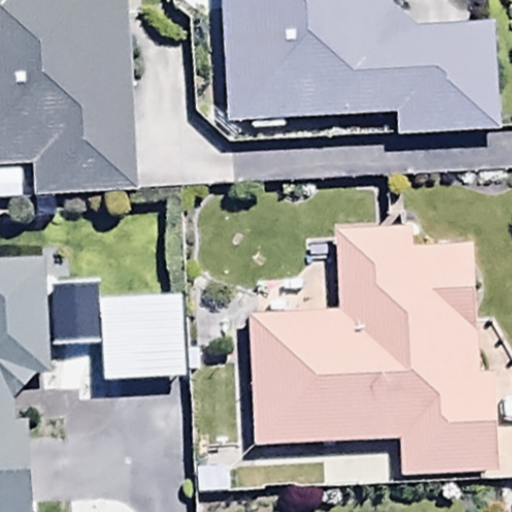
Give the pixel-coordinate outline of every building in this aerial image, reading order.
[(0,0),(0,171),(31,170),(32,202),(131,197),(121,0),(0,0)] [(385,0),(217,0),(221,128),(393,123),(394,145),(495,142),(491,26),(386,29),(385,0)] [(246,323),(250,451),(393,447),(394,488),(494,485),(491,379),(475,379),(472,248),(413,250),(412,230),(329,233),(331,320),(246,323)] [(11,426),(10,406),(45,381),(40,266),(0,268),(0,511),(25,511),(21,425),(11,426)] [(178,301),(95,304),(98,391),(181,389),(178,301)]
